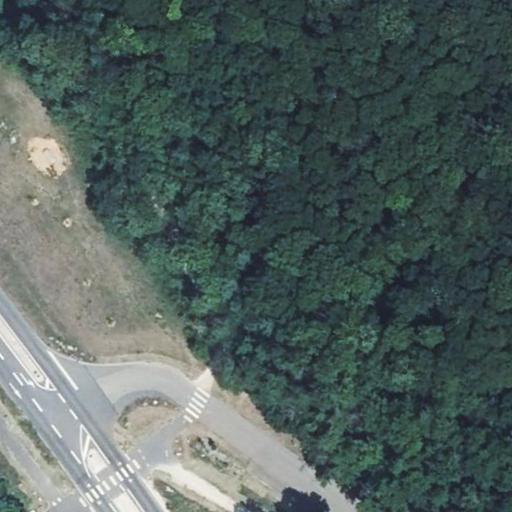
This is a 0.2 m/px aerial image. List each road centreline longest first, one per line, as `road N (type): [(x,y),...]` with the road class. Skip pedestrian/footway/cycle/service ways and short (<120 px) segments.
road 1 (secondary): [(152,511),(0,304)]
road 2 (secondary): [(0,361),(108,511)]
